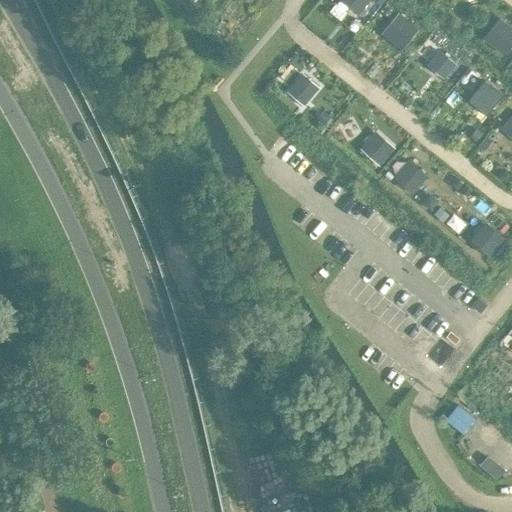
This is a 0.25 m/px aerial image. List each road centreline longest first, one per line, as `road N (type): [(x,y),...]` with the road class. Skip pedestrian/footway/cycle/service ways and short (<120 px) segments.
road 1 (secondary): [(201,511),(143,276),(54,77),(4,0)]
road 2 (secondary): [(0,89),(97,288),(161,511)]
